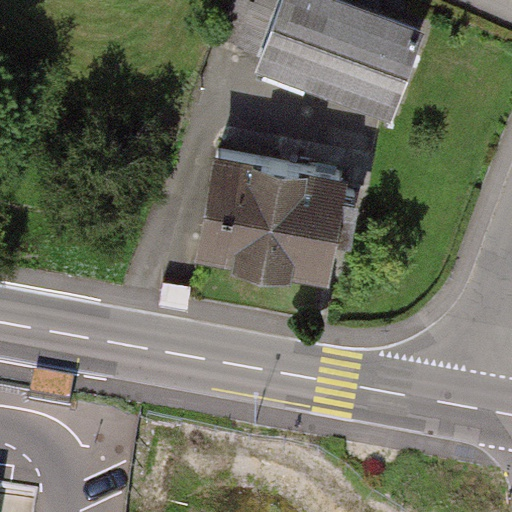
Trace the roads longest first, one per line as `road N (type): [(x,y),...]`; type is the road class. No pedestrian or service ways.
road 1 (tertiary): [(0,323),(468,408)]
road 2 (residential): [(468,408),(511,241)]
